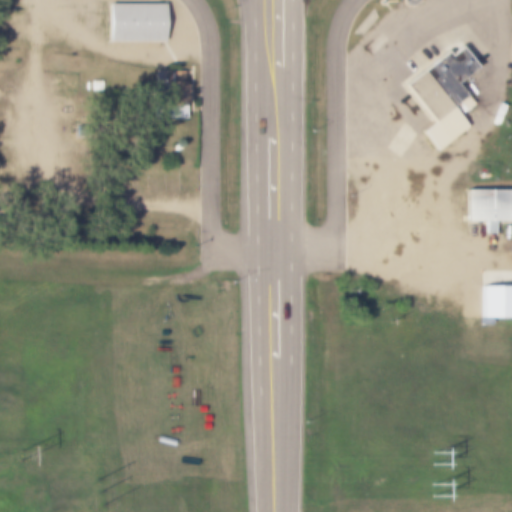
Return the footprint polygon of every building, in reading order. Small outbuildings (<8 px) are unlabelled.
[(103,2),(162,2),(162,42),(103,41),(103,2)] [(431,69),(458,103),(462,101),(468,109),(478,102),(464,81),(483,64),(468,44),(457,53),(454,49),(431,69)] [(431,69),(458,103),(441,119),(412,83),(431,69)] [(180,81),(183,81),(183,118),(161,118),(161,120),(150,120),(150,101),(163,101),(163,81),(167,81),(167,71),(180,71),(180,81)] [(100,80),(99,90),(90,90),(90,80),(100,80)] [(463,190),(509,190),(509,220),(463,220),(463,190)] [(477,318),(477,286),(509,286),(509,318),(477,318)]
